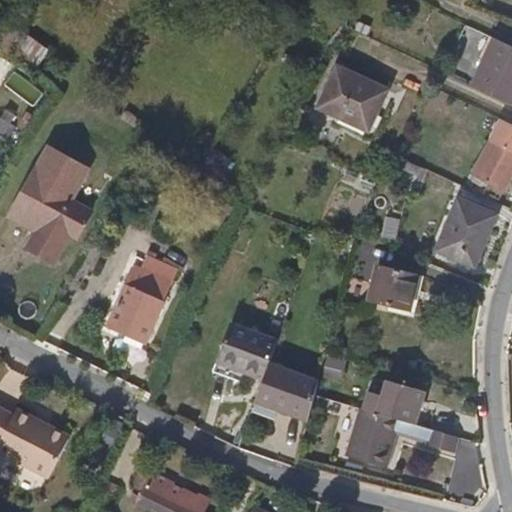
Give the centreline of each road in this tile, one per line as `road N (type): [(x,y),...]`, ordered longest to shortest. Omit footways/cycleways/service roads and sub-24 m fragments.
road 1 (residential): [(422,511),(215,450),(0,337)]
road 2 (residential): [(511,511),(491,358),(511,267)]
